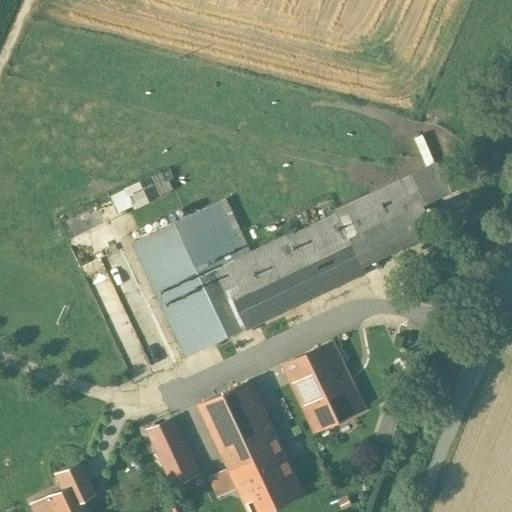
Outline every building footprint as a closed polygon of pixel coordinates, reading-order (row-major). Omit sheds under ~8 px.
[(295,232),(219,268),(229,291),(239,286),(242,291),(232,296),(247,329),(265,320),(250,288),(351,239),(364,267),(435,234),(422,206),(451,193),(437,164),(336,212),(338,215),(297,235),(295,232)] [(117,213),(175,189),(166,168),(108,193),(117,213)] [(190,216),(133,243),(187,358),(243,331),(190,216)] [(351,239),(250,288),(265,320),(366,272),(364,267),(351,239)] [(364,409),(332,341),(283,365),(316,433),(364,409)] [(249,380),(200,404),(230,468),(234,476),(283,452),(282,449),(276,438),(271,428),(262,408),(249,380)] [(173,420),(149,431),(174,484),(198,473),(173,420)] [(283,452),(234,476),(238,484),(239,487),(250,511),(264,511),(303,493),(283,452)] [(45,498),(31,505),(34,511),(87,511),(82,500),(94,495),(78,462),(62,470),(62,469),(55,473),(62,488),(44,496),(45,498)] [(222,472),(211,477),(220,496),(239,487),(238,484),(234,476),(230,468),(226,470),(224,471),(222,472)]
